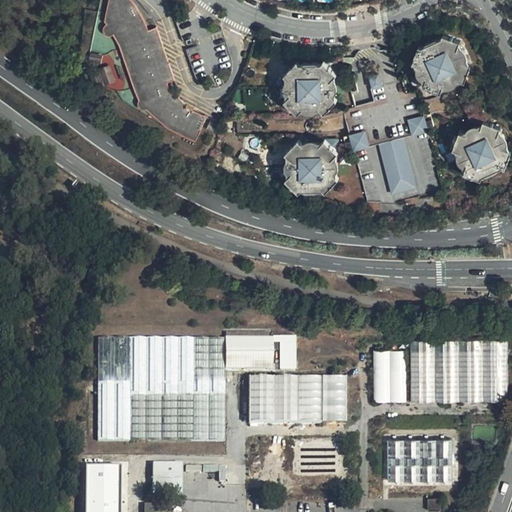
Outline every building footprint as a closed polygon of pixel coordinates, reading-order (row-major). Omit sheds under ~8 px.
[(125,0),(102,0),(98,23),(103,27),(100,29),(99,29),(99,30),(98,30),(98,31),(97,32),(97,33),(96,34),(96,35),(96,36),(96,37),(96,38),(97,39),(97,40),(98,41),(99,41),(99,42),(100,42),(101,42),(102,43),(103,43),(104,43),(105,42),(106,42),(107,42),(107,41),(108,41),(111,40),(117,51),(120,58),(121,59),(122,59),(123,59),(124,60),(125,60),(126,61),(127,62),(128,62),(128,63),(129,63),(130,64),(130,65),(131,65),(132,66),(132,67),(133,67),(133,68),(134,69),(135,70),(135,71),(136,72),(136,73),(136,74),(137,75),(137,76),(138,78),(138,80),(138,81),(138,82),(138,83),(138,85),(138,86),(138,87),(138,88),(137,90),(137,91),(137,92),(136,93),(136,94),(135,95),(135,96),(134,97),(142,114),(139,115),(138,115),(138,117),(137,118),(137,119),(138,120),(138,121),(138,122),(139,123),(140,124),(141,125),(142,125),(143,126),(144,126),(145,126),(146,125),(147,125),(149,123),(158,131),(174,143),(187,150),(205,158),(217,132),(213,130),(212,133),(199,128),(200,125),(193,120),(190,122),(181,112),(173,102),(170,94),(169,91),(178,88),(172,72),(161,76),(154,57),(164,53),(158,34),(147,38),(146,35),(141,22),(131,7),(125,0)] [(423,43),(419,41),(414,56),(420,59),(426,76),(423,82),(440,90),(444,83),(452,79),(460,75),(466,78),(472,63),(466,60),(459,44),(462,37),(445,30),(444,33),(423,43)] [(131,98),(139,115),(142,114),(134,97),(135,96),(135,95),(136,94),(136,93),(137,92),(137,91),(137,90),(138,88),(138,87),(138,86),(138,85),(138,83),(138,82),(138,81),(138,80),(138,78),(137,76),(137,75),(136,74),(136,73),(136,72),(135,71),(135,70),(134,69),(133,68),(133,67),(132,67),(132,66),(131,65),(130,65),(130,64),(129,63),(128,63),(128,62),(127,62),(126,61),(125,60),(124,60),(123,59),(122,59),(121,59),(120,58),(117,51),(111,40),(108,41),(114,52),(117,59),(131,98)] [(165,55),(164,53),(154,57),(161,76),(172,72),(165,55)] [(301,59),(288,71),(292,74),(292,94),(287,99),(300,111),(306,105),(315,106),(322,106),(326,111),(339,98),(335,94),(335,76),(340,71),(328,60),(325,62),(306,62),(301,59)] [(103,85),(112,83),(108,67),(98,69),(103,85)] [(381,83),(379,74),(369,77),(372,86),(381,83)] [(190,122),(193,120),(184,110),(181,112),(190,122)] [(426,130),(420,112),(403,117),(408,133),(426,130)] [(501,129),(504,123),(487,116),(485,122),(476,126),(467,130),(462,128),(455,144),(462,147),(469,163),(466,169),(482,176),(483,172),(504,163),(508,165),(511,154),(511,148),(507,147),(501,129)] [(149,123),(147,125),(156,133),(172,146),(186,153),(204,161),(205,158),(187,150),(174,143),(158,131),(149,123)] [(213,130),(200,125),(199,128),(212,133),(213,130)] [(369,142),(365,125),(346,128),(350,146),(369,142)] [(411,185),(400,135),(376,141),(387,190),(411,185)] [(300,137),(289,149),(292,153),(293,172),(288,176),(300,189),(303,187),(323,186),(328,190),(340,178),(335,173),(336,154),(340,150),(328,138),(324,143),(318,142),(306,142),(300,137)] [(268,342),(268,335),(221,334),(221,336),(221,368),(268,368),(268,342)] [(221,368),(221,336),(92,335),(91,437),(220,438),(221,368)] [(290,335),(268,335),(268,342),(276,342),(276,368),(288,368),(290,335)] [(276,342),(268,342),(268,368),(276,368),(276,342)] [(501,403),(501,352),(367,351),(366,401),(501,403)] [(277,421),(277,371),(245,370),(245,420),(277,421)] [(311,421),(312,372),(280,371),(279,421),(311,421)] [(345,422),(346,373),(314,372),(313,422),(345,422)] [(453,433),(387,435),(388,485),(455,483),(453,433)] [(275,484),(276,436),(244,434),(243,483),(275,484)] [(310,485),(310,436),(279,435),(278,484),(310,485)] [(343,486),(345,437),(313,436),(312,485),(343,486)] [(181,492),(181,462),(146,461),(146,491),(181,492)] [(128,511),(129,464),(81,464),(80,511),(128,511)] [(435,511),(444,511),(443,498),(430,498),(430,511),(435,511)] [(158,511),(159,501),(138,501),(137,511),(158,511)]
